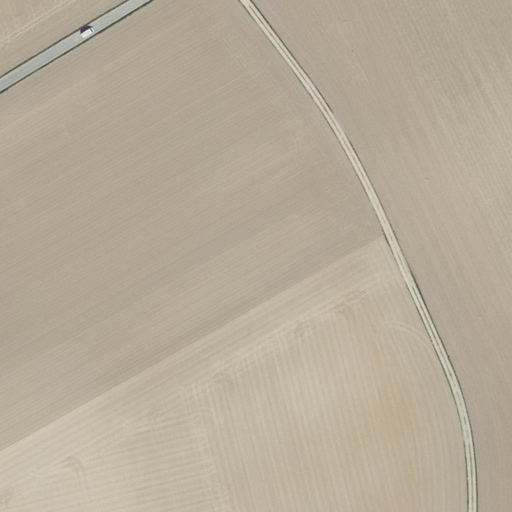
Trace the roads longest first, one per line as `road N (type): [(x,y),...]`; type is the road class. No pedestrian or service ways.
road 1 (track): [(244,0),(320,98),(366,184),(447,370),(469,458),(470,511)]
road 2 (unclassified): [(0,84),(137,0)]
